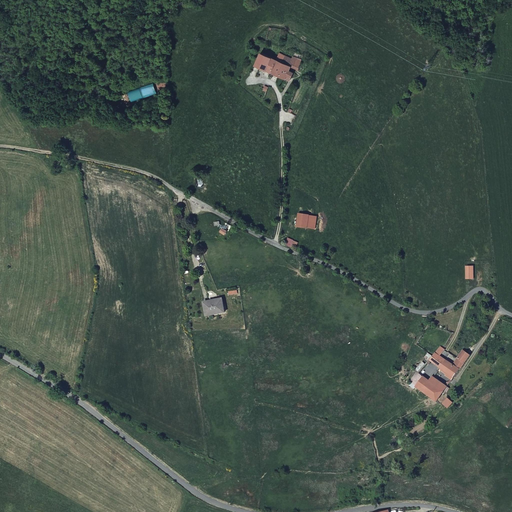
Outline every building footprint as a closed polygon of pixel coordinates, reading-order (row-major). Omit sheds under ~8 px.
[(256,65),(286,79),(288,76),(292,78),(294,73),(290,71),(292,66),(262,52),(256,65)] [(298,214),(296,227),(307,228),(309,215),(298,214)] [(309,215),(307,228),(313,229),(315,216),(309,215)] [(222,298),(204,301),(206,313),(220,311),(220,309),(224,308),(222,298)] [(442,349),(434,359),(431,363),(436,366),(447,352),(442,349)] [(446,377),(451,381),(453,378),(455,380),(465,365),(469,358),(464,353),(459,361),(461,362),(456,368),(446,361),(440,369),(448,375),(446,377)] [(417,373),(421,376),(427,367),(424,364),(417,373)] [(425,379),(420,376),(419,375),(413,385),(418,388),(425,379)] [(418,388),(439,403),(445,393),(448,389),(434,378),(431,382),(426,379),(425,379),(418,388)]
